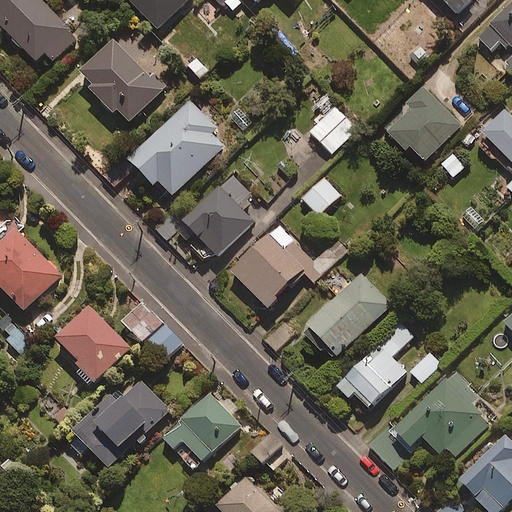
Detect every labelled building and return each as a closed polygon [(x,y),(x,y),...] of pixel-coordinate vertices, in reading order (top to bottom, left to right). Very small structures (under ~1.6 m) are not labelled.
[(79,42),(39,0),(7,0),(0,7),(0,25),(39,67),(50,57),(56,64),(79,42)] [(195,0),(128,0),(161,33),(195,0)] [(246,0),(254,8),(262,0),(284,0),(289,5),(293,0),(246,0)] [(434,0),(455,21),(473,3),(470,0),(434,0)] [(490,56),(499,47),(506,55),(509,52),(511,54),(511,58),(501,70),(511,80),(511,79),(511,10),(478,44),(490,56)] [(94,94),(119,118),(122,115),(134,126),(168,90),(116,43),(85,77),(98,89),(94,94)] [(461,129),(422,92),(404,111),(409,116),(388,138),(406,156),(409,153),(424,168),(461,129)] [(220,131),(193,104),(133,165),(159,190),(162,186),(177,200),(227,150),(214,137),(220,131)] [(357,133),(334,111),(312,134),(335,156),(357,133)] [(511,115),(507,121),(503,117),(474,146),(493,164),(497,160),(511,175),(511,115)] [(465,171),(454,158),(441,169),(452,182),(465,171)] [(106,180),(115,189),(131,173),(122,164),(106,180)] [(506,205),(511,199),(511,181),(504,173),(489,188),(506,205)] [(256,225),(246,215),(254,207),(248,200),(253,195),(234,177),(187,226),(189,228),(181,236),(208,262),(216,255),(221,260),(256,225)] [(343,199),(326,180),(305,201),(322,219),(343,199)] [(154,231),(166,245),(184,229),(172,215),(154,231)] [(65,280),(10,223),(0,232),(0,244),(3,248),(0,250),(0,286),(27,315),(65,280)] [(282,230),(236,276),(274,314),(283,304),(280,302),(306,275),(316,285),(349,252),(339,242),(317,264),(282,230)] [(390,310),(361,279),(304,333),(334,364),(390,310)] [(166,327),(144,306),(125,325),(147,346),(166,327)] [(134,352),(93,311),(60,343),(83,366),(75,374),(93,393),(134,352)] [(414,338),(398,322),(389,332),(393,335),(341,388),(368,415),(407,376),(392,361),(414,338)] [(293,337),(281,326),(266,342),(278,353),(293,337)] [(33,348),(18,329),(7,338),(22,357),(33,348)] [(184,348),(168,331),(152,345),(169,363),(184,348)] [(442,366),(430,355),(411,376),(423,387),(442,366)] [(480,403),(455,377),(395,433),(390,428),(367,449),(390,474),(423,441),(448,468),(489,429),(472,411),(480,403)] [(170,412),(145,386),(125,405),(120,399),(80,438),(114,474),(127,461),(124,457),(170,412)] [(243,429),(212,397),(166,442),(197,474),(243,429)] [(253,456),(265,469),(288,448),(276,435),(253,456)] [(511,447),(504,439),(458,487),(483,511),(504,511),(511,504),(511,447)] [(283,511),(248,478),(219,509),(221,511),(283,511)]
